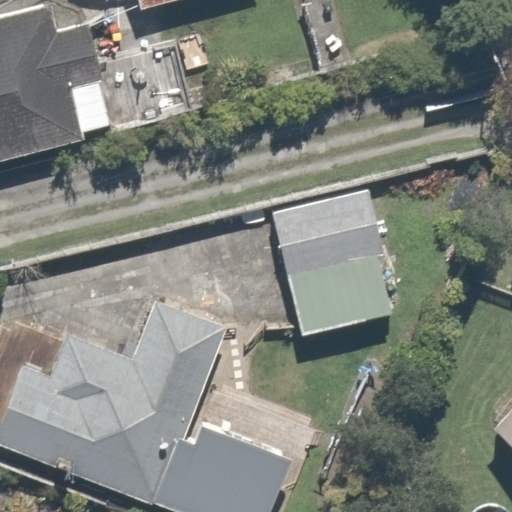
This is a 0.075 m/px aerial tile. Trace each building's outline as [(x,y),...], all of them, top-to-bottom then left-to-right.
[(89,19),(57,27),(51,4),(0,16),(0,157),(84,137),(80,120),(104,114),(93,69),(101,67),(89,19)] [(511,159),(507,157),(456,263),(511,289),(511,159)] [(357,177),(268,202),(302,326),(392,301),(357,177)] [(194,404),(228,313),(157,287),(134,347),(65,321),(47,368),(15,356),(0,397),(0,433),(211,511),(262,511),(289,440),(194,404)] [(511,386),(489,409),(511,433),(511,386)]
